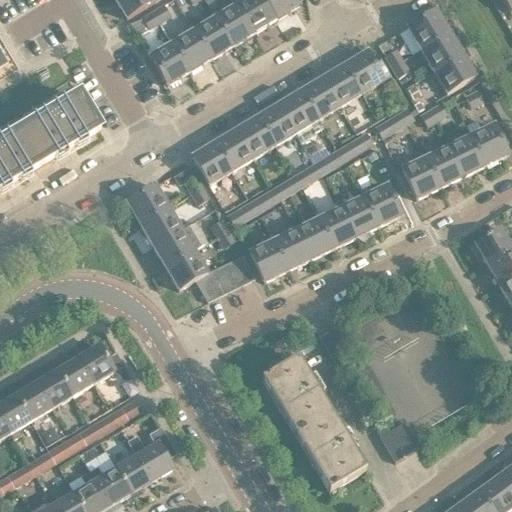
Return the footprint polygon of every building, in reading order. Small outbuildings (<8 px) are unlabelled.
[(113,0),(126,19),(154,3),(152,0),(113,0)] [(275,22),(262,0),(247,0),(236,6),(253,35),(275,22)] [(297,8),(292,0),(262,0),(275,22),(297,8)] [(511,0),(489,0),(501,20),(510,14),(511,13),(511,0)] [(158,24),(170,17),(163,6),(151,13),(158,24)] [(253,35),(236,6),(214,19),(231,48),(253,35)] [(137,37),(145,32),(158,24),(151,13),(139,21),(129,24),(137,37)] [(435,13),(406,30),(419,52),(448,35),(435,13)] [(231,48),(214,19),(193,33),(210,61),(231,48)] [(210,61),(193,33),(171,45),(188,74),(210,61)] [(433,74),(461,57),(448,35),(419,52),(433,74)] [(171,45),(149,58),(166,87),(188,74),(171,45)] [(391,69),(402,63),(395,52),(384,58),(391,69)] [(372,65),(366,55),(344,68),(361,96),(383,83),(383,82),(372,65)] [(474,79),(461,57),(433,74),(446,96),(474,79)] [(380,60),(372,65),(383,82),(390,78),(380,60)] [(397,80),(408,74),(402,63),(391,69),(397,80)] [(361,96),(344,68),(322,81),(339,109),(361,96)] [(317,122),(318,122),(339,109),(322,81),(300,94),(317,122)] [(412,100),(419,96),(414,89),(408,92),(412,100)] [(470,110),(482,104),(476,93),(465,98),(470,110)] [(300,94),(279,107),(296,135),(309,127),(314,134),(322,129),(318,122),(317,122),(300,94)] [(41,167),(48,162),(99,132),(79,99),(21,133),(41,167)] [(417,103),(413,105),(418,113),(422,111),(417,103)] [(437,123),(448,116),(441,105),(430,112),(437,123)] [(274,148),(295,135),(296,135),(279,107),(257,120),(274,148)] [(404,127),(413,121),(407,110),(398,116),(404,127)] [(426,129),(437,123),(430,112),(420,118),(426,129)] [(392,134),(404,127),(398,116),(386,123),(392,134)] [(274,148),(257,120),(235,133),(252,161),(274,148)] [(381,141),(392,134),(386,123),(374,130),(381,141)] [(470,138),(484,168),(507,157),(493,127),(470,138)] [(0,191),(10,186),(41,167),(21,133),(0,146),(0,191)] [(213,146),(230,174),(252,161),(235,133),(213,146)] [(362,152),(371,147),(364,136),(356,141),(362,152)] [(461,179),(484,168),(470,138),(447,149),(461,179)] [(347,146),(353,157),(362,152),(356,141),(347,146)] [(191,159),(208,187),(230,174),(213,146),(191,159)] [(342,164),(353,157),(347,146),(336,153),(342,164)] [(438,190),(461,179),(447,149),(424,160),(438,190)] [(331,171),(342,164),(336,153),(324,160),(331,171)] [(313,157),(309,159),(313,166),(320,162),(318,158),(313,157)] [(313,166),(320,177),(331,171),(324,160),(320,162),(313,166)] [(415,201),(438,190),(424,160),(401,172),(415,201)] [(308,184),(320,177),(313,166),(302,173),(308,184)] [(188,169),(177,175),(183,185),(193,179),(188,169)] [(299,190),(308,184),(302,173),(292,179),(299,190)] [(191,196),(202,190),(195,179),(184,185),(191,196)] [(287,197),(299,190),(292,179),(281,186),(287,197)] [(270,192),(276,203),(287,197),(281,186),(270,192)] [(167,209),(154,187),(126,204),(139,226),(167,209)] [(386,188),(363,199),(377,229),(400,217),(386,188)] [(197,207),(208,200),(202,190),(191,196),(197,207)] [(265,210),(276,203),(270,192),(258,199),(265,210)] [(255,216),(265,210),(258,199),(248,205),(255,216)] [(354,240),(377,229),(363,199),(340,210),(354,240)] [(243,223),(255,216),(248,205),(237,212),(243,223)] [(139,226),(152,248),(180,231),(167,209),(139,226)] [(331,251),(354,240),(340,210),(317,221),(331,251)] [(232,230),(243,223),(237,212),(225,219),(232,230)] [(308,262),(331,251),(317,221),(294,232),(308,262)] [(216,240),(227,233),(221,222),(210,229),(216,240)] [(511,251),(499,230),(473,246),(485,267),(511,251)] [(180,231),(152,248),(165,270),(193,253),(180,231)] [(286,273),(308,262),(294,232),(271,244),(286,273)] [(223,250),(234,244),(227,233),(216,240),(223,250)] [(286,273),(271,244),(248,255),(263,284),(286,273)] [(511,251),(485,267),(498,288),(511,279),(511,251)] [(178,292),(194,283),(206,275),(193,253),(165,270),(178,292)] [(242,258),(230,264),(242,287),(253,281),(242,258)] [(218,269),(228,289),(230,288),(232,292),(242,287),(230,264),(218,269)] [(228,294),(226,290),(228,289),(218,269),(206,275),(218,299),(228,294)] [(218,299),(206,275),(194,283),(206,305),(218,299)] [(511,279),(498,288),(510,309),(511,307),(511,279)] [(328,332),(340,353),(351,346),(338,326),(328,332)] [(340,353),(328,332),(318,338),(330,359),(340,353)] [(113,374),(97,347),(77,360),(93,386),(113,374)] [(108,357),(115,373),(126,367),(118,352),(108,357)] [(56,372),(72,399),(93,386),(77,360),(56,372)] [(331,417),(297,360),(260,382),(294,439),(331,417)] [(35,385),(51,411),(72,399),(56,372),(35,385)] [(35,385),(14,397),(30,424),(51,411),(35,385)] [(18,431),(30,424),(14,397),(0,405),(0,420),(10,436),(13,442),(21,437),(18,431)] [(128,421),(138,415),(131,404),(121,410),(128,421)] [(117,427),(128,421),(121,410),(111,416),(117,427)] [(107,434),(117,427),(111,416),(100,423),(107,434)] [(365,473),(348,445),(331,417),(294,439),(311,467),(328,495),(365,473)] [(0,420),(0,442),(10,436),(0,420)] [(96,440),(107,434),(100,423),(90,429),(96,440)] [(389,433),(404,458),(415,452),(409,443),(399,427),(389,433)] [(86,446),(96,440),(90,429),(79,435),(86,446)] [(57,439),(52,432),(47,430),(39,435),(46,446),(57,439)] [(127,444),(136,458),(151,484),(172,472),(166,462),(176,456),(160,430),(149,436),(155,447),(144,453),(136,439),(127,444)] [(389,433),(378,439),(394,465),(404,458),(389,433)] [(76,452),(86,446),(79,435),(69,441),(76,452)] [(65,459),(76,452),(69,441),(59,448),(65,459)] [(55,465),(65,459),(59,448),(48,454),(55,465)] [(44,471),(55,465),(48,454),(38,460),(44,471)] [(136,458),(115,471),(130,496),(151,484),(136,458)] [(34,477),(44,471),(38,460),(27,466),(34,477)] [(24,484),(34,477),(27,466),(17,473),(24,484)] [(511,468),(498,479),(511,498),(511,468)] [(130,496),(115,471),(102,478),(97,469),(89,474),(109,509),(130,496)] [(13,490),(24,484),(17,473),(7,479),(13,490)] [(86,488),(73,496),(83,511),(104,511),(109,509),(89,474),(80,479),(86,488)] [(0,491),(3,496),(13,490),(7,479),(0,482),(0,491)] [(511,498),(498,479),(477,494),(489,511),(508,511),(511,509),(511,498)] [(458,511),(489,511),(477,494),(456,509),(458,511)] [(83,511),(73,496),(52,508),(54,511),(83,511)]
